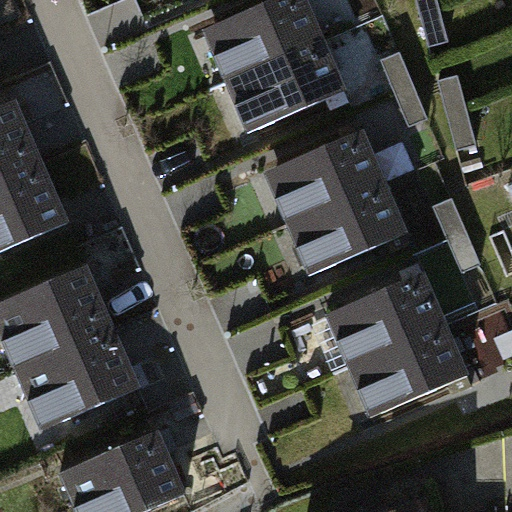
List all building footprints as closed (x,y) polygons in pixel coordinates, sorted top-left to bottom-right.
[(305,0),(275,0),(201,32),(246,136),(346,93),(305,0)] [(437,0),(416,0),(429,48),(449,42),(437,0)] [(429,120),(400,54),(381,62),(410,128),(429,120)] [(458,77),(439,82),(457,151),(477,146),(458,77)] [(14,103),(0,108),(0,254),(67,225),(14,103)] [(364,133),(264,176),(308,279),(408,236),(364,133)] [(481,266),(452,200),(433,208),(462,274),(481,266)] [(86,268),(0,305),(0,344),(40,435),(140,391),(86,268)] [(424,275),(324,318),(369,421),(468,378),(424,275)] [(158,433),(58,476),(73,511),(150,511),(186,497),(158,433)] [(430,511),(426,499),(386,511),(430,511)]
